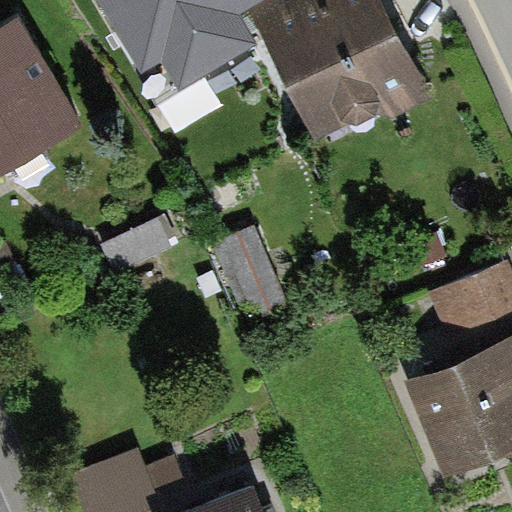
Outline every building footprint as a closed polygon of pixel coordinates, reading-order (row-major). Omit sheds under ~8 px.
[(235,0),(114,0),(146,50),(166,38),(186,70),(249,30),(232,2),(235,0)] [(275,0),(262,7),(318,112),(381,78),(389,93),(421,76),(379,0),(275,0)] [(0,13),(0,158),(68,118),(4,11),(0,13)] [(170,211),(107,231),(117,262),(180,242),(170,211)] [(236,225),(204,240),(232,298),(264,282),(236,225)] [(123,269),(138,296),(176,275),(161,248),(123,269)] [(448,316),(511,290),(511,284),(502,260),(436,287),(448,316)] [(511,322),(403,367),(438,453),(511,423),(511,387),(511,385),(511,384),(511,322)] [(86,511),(147,511),(159,508),(161,511),(187,511),(195,509),(174,456),(145,468),(138,448),(71,472),(86,511)] [(187,511),(264,511),(254,486),(195,509),(187,511)]
